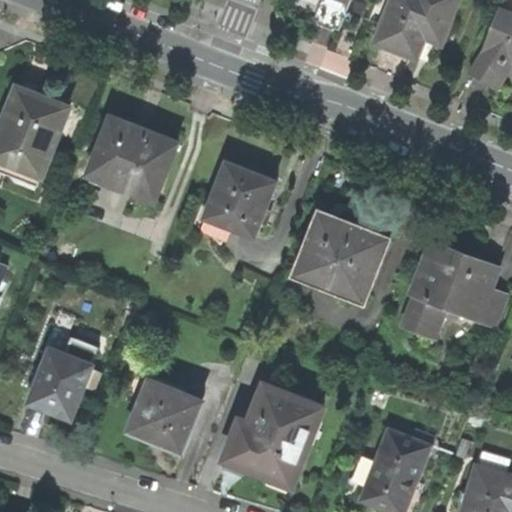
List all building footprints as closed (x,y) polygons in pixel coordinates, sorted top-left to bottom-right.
[(340,28),(350,0),(322,0),(316,18),(328,23),(340,28)] [(426,39),(444,46),(451,29),(448,28),(459,0),(392,0),(376,42),(403,52),(418,58),(426,39)] [(511,0),(503,0),(497,17),(511,22),(511,0)] [(483,90),(489,94),(505,66),(511,69),(511,22),(497,17),(483,56),(467,80),(483,90)] [(496,98),(511,73),(511,69),(505,66),(489,94),(496,98)] [(0,119),(0,170),(38,185),(69,107),(43,96),(19,87),(6,119),(1,118),(0,119)] [(112,116),(89,174),(110,183),(112,179),(133,187),(132,191),(155,200),(178,142),(149,131),(149,129),(139,126),(132,123),(131,124),(112,116)] [(216,240),(229,227),(254,237),(259,222),(262,223),(278,180),(261,175),(260,175),(242,169),(227,163),(210,206),(203,204),(195,223),(216,240)] [(346,239),(350,230),(323,220),(319,229),(346,239)] [(384,255),(383,255),(368,249),(372,239),(356,233),(350,230),(346,239),(319,229),(300,277),(345,295),(347,289),(368,297),(384,255)] [(368,249),(383,255),(385,248),(372,239),(368,249)] [(479,327),(491,296),(499,274),(466,262),(433,249),(412,302),(417,304),(442,313),(479,327)] [(362,313),(368,297),(347,289),(345,295),(300,277),(297,284),(344,302),(343,306),(362,313)] [(507,302),(491,296),(479,327),(495,334),(507,302)] [(430,342),(442,313),(417,304),(406,333),(430,342)] [(102,368),(52,349),(31,401),(51,408),(49,414),(59,418),(80,425),(102,368)] [(203,402),(151,381),(131,429),(154,439),(182,451),(203,402)] [(257,433),(272,395),(269,394),(254,432),(257,433)] [(325,416),(272,395),(257,433),(254,432),(245,428),(231,465),(261,477),(295,491),(325,416)] [(408,511),(432,453),(391,437),(364,508),(373,511),(408,511)] [(511,511),(511,483),(479,474),(467,511),(511,511)]
